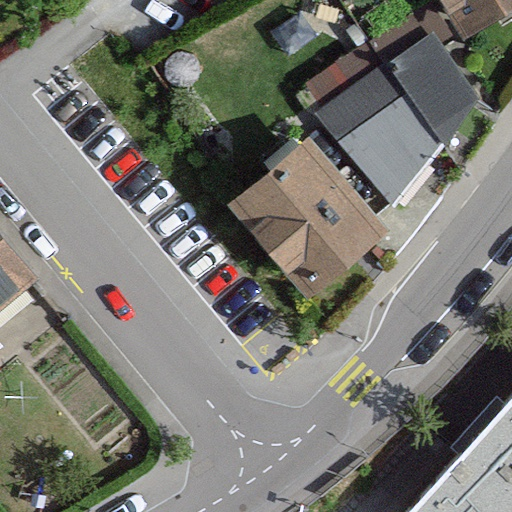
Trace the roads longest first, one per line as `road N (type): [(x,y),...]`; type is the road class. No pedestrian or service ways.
road 1 (residential): [(267,464),(195,393),(0,161)]
road 2 (tertiary): [(511,179),(375,362),(267,464)]
